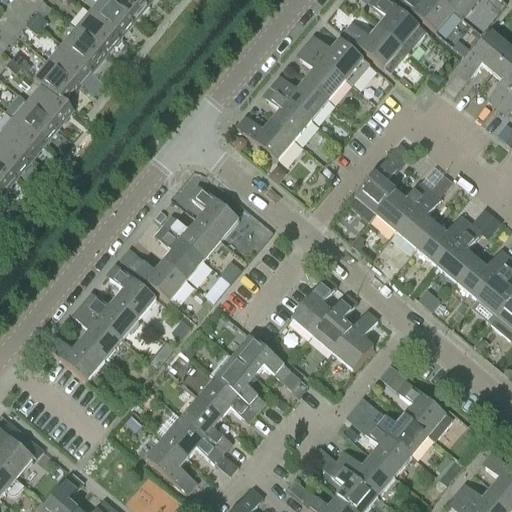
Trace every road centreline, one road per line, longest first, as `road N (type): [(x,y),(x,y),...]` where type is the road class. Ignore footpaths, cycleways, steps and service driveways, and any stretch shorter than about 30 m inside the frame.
road 1 (residential): [(0,359),(184,144)]
road 2 (residential): [(499,207),(395,125),(302,241)]
road 3 (residential): [(247,480),(299,420),(341,413),(410,328)]
road 4 (residential): [(184,144),(300,0)]
road 5 (residential): [(302,241),(184,144)]
road 6 (residential): [(410,328),(302,241)]
road 7 (residential): [(511,413),(410,328)]
